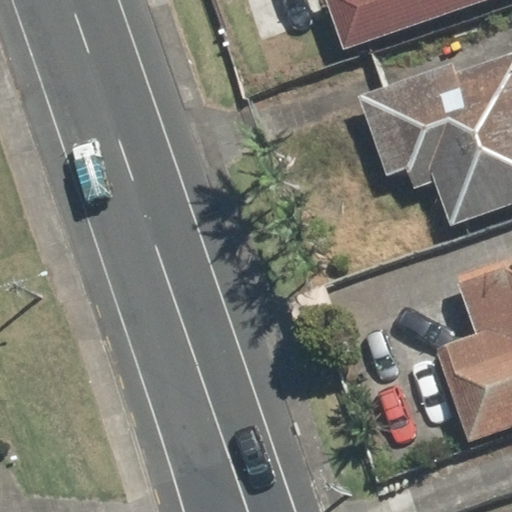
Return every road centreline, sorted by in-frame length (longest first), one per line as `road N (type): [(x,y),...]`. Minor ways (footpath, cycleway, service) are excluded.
road 1 (secondary): [(139,196),(276,511)]
road 2 (secondary): [(223,511),(139,196)]
road 3 (secondary): [(71,0),(139,196)]
